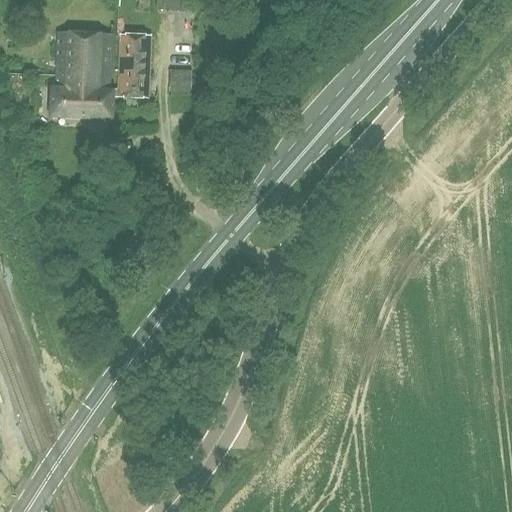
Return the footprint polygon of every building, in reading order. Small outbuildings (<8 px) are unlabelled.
[(0,0),(0,6),(15,9),(15,0),(0,0)] [(179,11),(180,0),(155,0),(155,9),(179,11)] [(194,41),(196,28),(176,25),(174,38),(194,41)] [(111,36),(58,33),(56,89),(52,89),(50,118),(112,120),(113,99),(148,100),(150,37),(121,36),(119,91),(108,91),(111,36)] [(170,95),(190,96),(191,76),(171,75),(170,95)]
